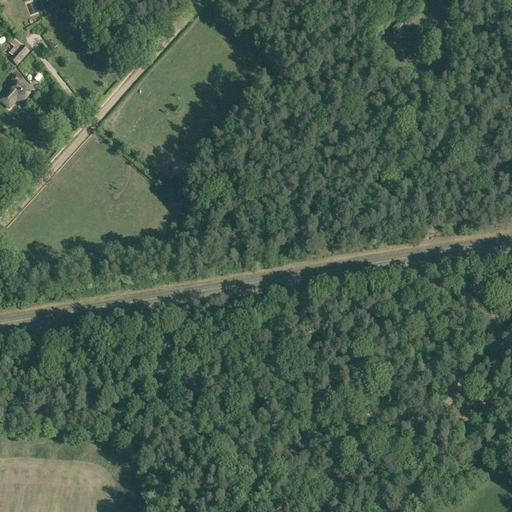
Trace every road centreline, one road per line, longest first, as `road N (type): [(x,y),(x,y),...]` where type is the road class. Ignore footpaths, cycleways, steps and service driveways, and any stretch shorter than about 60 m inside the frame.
road 1 (track): [(0,344),(52,339),(221,371),(414,482),(447,489),(492,471),(511,487)]
road 2 (track): [(0,228),(206,0)]
